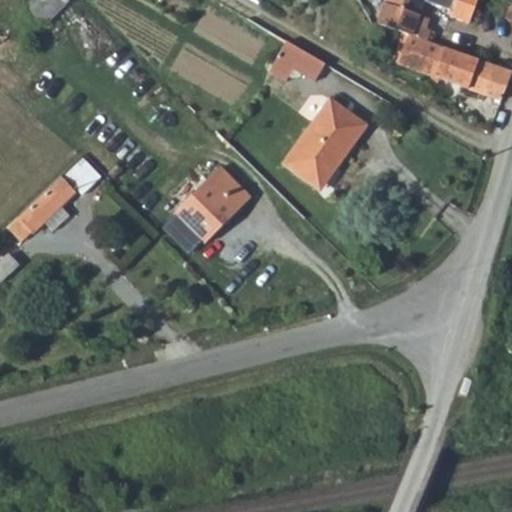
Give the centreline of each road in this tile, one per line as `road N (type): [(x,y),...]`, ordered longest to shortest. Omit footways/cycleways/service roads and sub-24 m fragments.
road 1 (tertiary): [(0,418),(348,333),(450,297)]
road 2 (unclassified): [(402,511),(437,422),(456,334),(450,297)]
road 3 (tertiary): [(450,297),(478,249),(511,147)]
